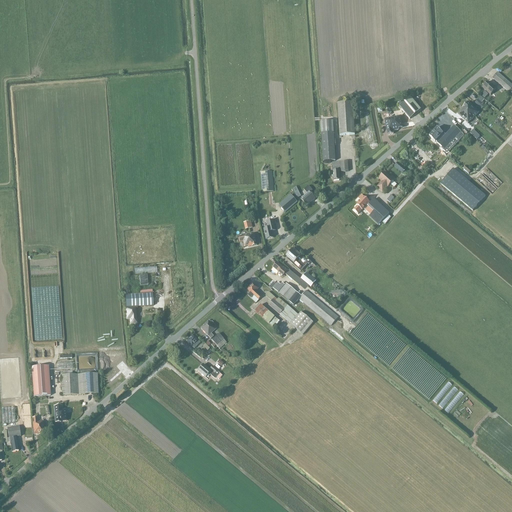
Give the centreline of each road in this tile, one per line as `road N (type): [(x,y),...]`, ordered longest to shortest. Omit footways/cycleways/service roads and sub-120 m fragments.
road 1 (unclassified): [(0,491),(511,47)]
road 2 (track): [(0,184),(9,182),(4,82),(35,77)]
